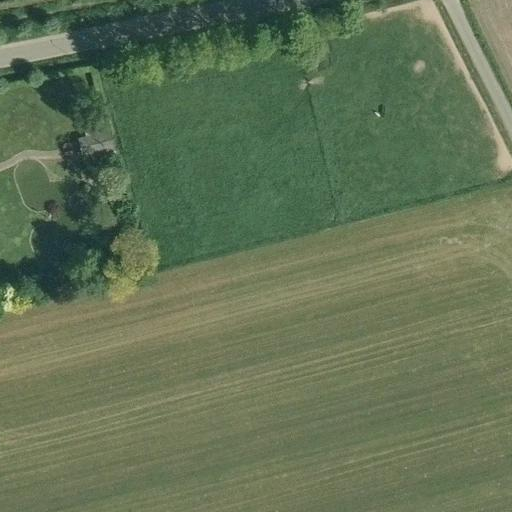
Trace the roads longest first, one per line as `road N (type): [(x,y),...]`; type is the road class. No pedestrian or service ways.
road 1 (residential): [(0,58),(272,0)]
road 2 (unclassified): [(511,127),(450,0)]
